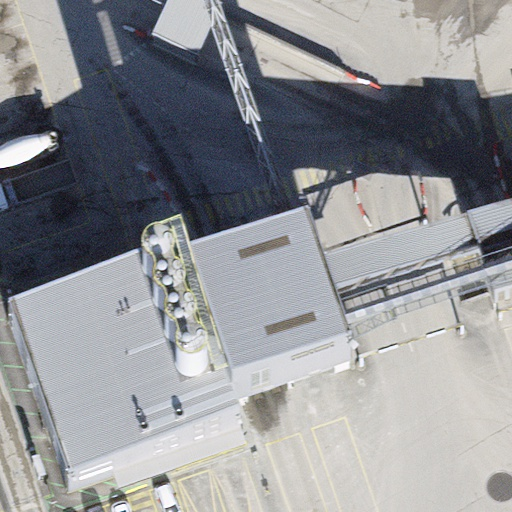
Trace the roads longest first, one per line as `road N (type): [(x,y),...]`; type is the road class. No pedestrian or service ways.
road 1 (unknown): [(359,0),(362,68),(402,298)]
road 2 (unknown): [(511,51),(402,298)]
road 3 (unknown): [(402,298),(387,389),(383,511)]
